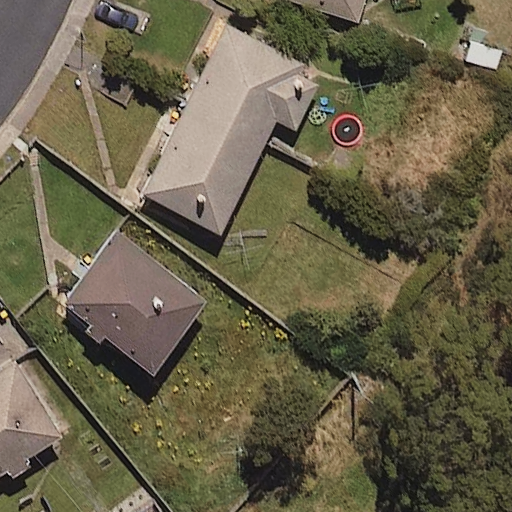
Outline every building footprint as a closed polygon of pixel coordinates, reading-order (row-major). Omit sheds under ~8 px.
[(299,0),(361,18),(366,0),(299,0)] [(223,20),(137,194),(218,234),(277,115),(295,124),(316,82),(299,73),(305,61),(223,20)] [(373,117),(332,97),(320,123),(343,134),(328,164),(346,173),(373,117)] [(116,229),(60,300),(90,323),(84,330),(98,341),(105,333),(150,368),(205,299),(116,229)] [(0,473),(6,470),(11,476),(29,464),(27,455),(62,433),(13,355),(0,363),(0,473)] [(158,511),(152,500),(130,511),(158,511)]
